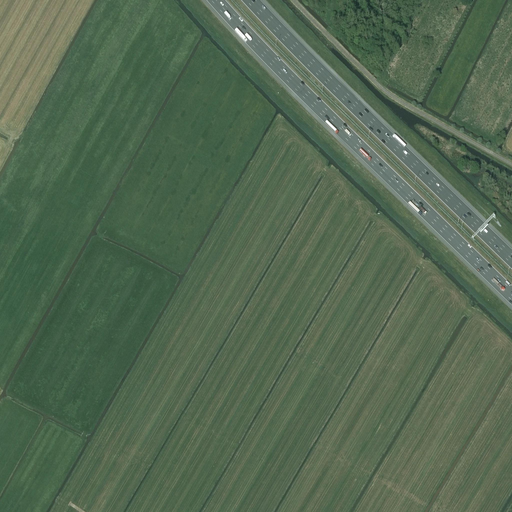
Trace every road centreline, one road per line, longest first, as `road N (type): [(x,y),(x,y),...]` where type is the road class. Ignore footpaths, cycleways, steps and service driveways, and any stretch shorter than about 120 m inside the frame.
road 1 (motorway): [(215,0),(511,295)]
road 2 (motorway): [(511,259),(250,0)]
